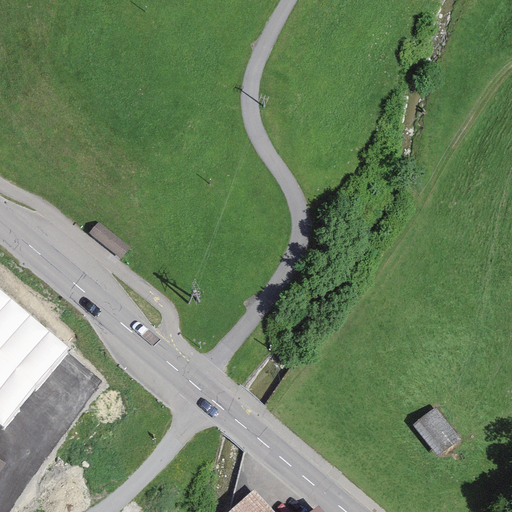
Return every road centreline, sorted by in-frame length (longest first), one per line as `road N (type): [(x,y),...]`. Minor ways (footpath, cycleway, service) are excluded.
road 1 (unclassified): [(199,389),(274,291),(302,234),(302,211),(250,111),(254,75),(290,0)]
road 2 (primary): [(199,389),(0,221)]
road 3 (primary): [(347,511),(199,389)]
road 4 (unclassified): [(199,389),(183,430),(103,511)]
